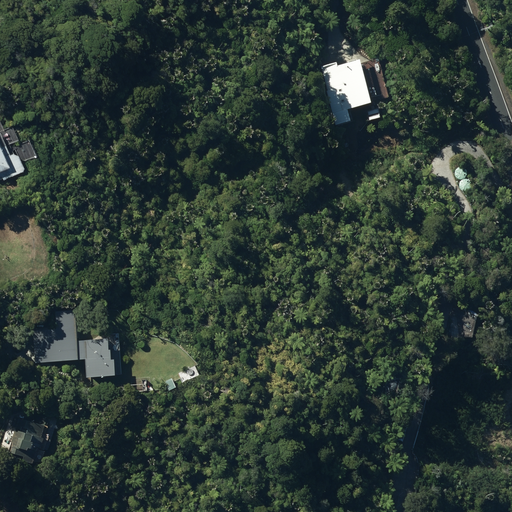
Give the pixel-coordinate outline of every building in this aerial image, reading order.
[(340,88),(346,112),(376,104),(364,60),(343,65),(342,61),(329,64),(336,89),(340,88)] [(0,177),(5,175),(6,176),(25,168),(26,165),(20,151),(14,150),(13,150),(3,128),(0,129),(0,177)] [(31,209),(2,222),(10,242),(13,241),(17,250),(23,247),(29,261),(45,254),(39,241),(45,238),(31,209)] [(165,336),(137,347),(142,358),(169,346),(165,336)] [(89,338),(91,372),(120,371),(120,358),(113,358),(113,357),(112,337),(89,338)] [(178,372),(183,383),(198,376),(193,365),(178,372)] [(15,414),(8,439),(6,445),(29,451),(28,455),(37,457),(40,444),(48,416),(39,414),(37,420),(15,414)] [(57,421),(68,426),(71,419),(60,415),(57,421)]
